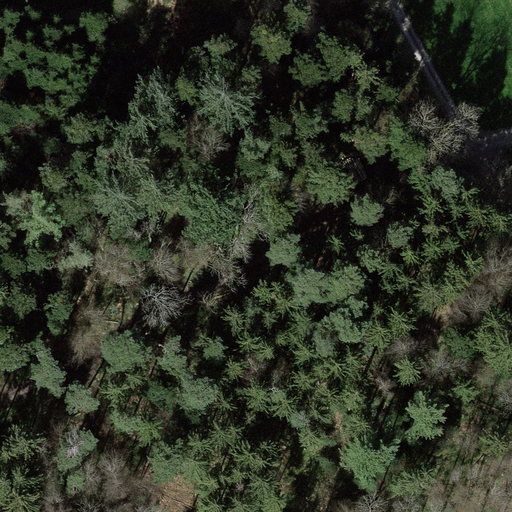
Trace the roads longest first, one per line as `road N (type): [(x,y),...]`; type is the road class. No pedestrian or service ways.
road 1 (track): [(0,408),(469,143)]
road 2 (track): [(511,221),(392,0)]
